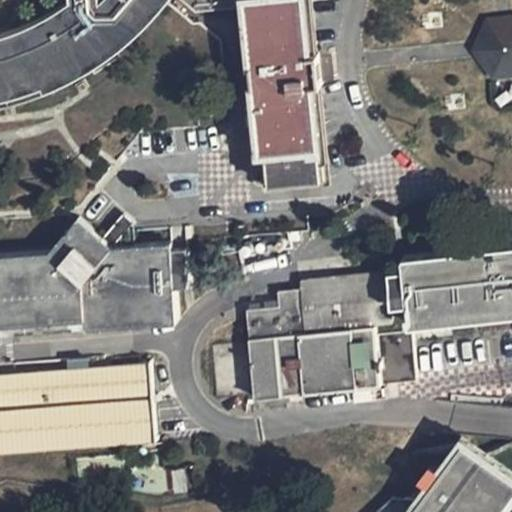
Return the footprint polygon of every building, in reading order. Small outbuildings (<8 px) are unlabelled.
[(0,0),(0,101),(53,84),(68,76),(90,65),(139,28),(164,0),(0,0)] [(246,0),(260,149),(268,148),(271,180),(325,175),(316,81),(323,81),(320,48),(314,49),(308,0),(246,0)] [(511,9),(485,13),(471,48),(492,78),(511,76),(511,9)] [(0,323),(87,317),(88,326),(178,318),(176,284),(172,248),(172,240),(114,246),(111,243),(102,236),(79,217),(50,251),(0,255),(0,323)] [(118,218),(107,230),(115,237),(126,224),(118,218)] [(107,230),(102,236),(111,243),(115,237),(107,230)] [(188,247),(172,248),(176,284),(191,282),(188,247)] [(405,268),(409,301),(412,322),(511,310),(511,247),(404,256),(405,268)] [(409,301),(405,268),(390,269),(301,279),(302,288),(279,290),(280,305),(248,308),(250,337),(257,397),(419,379),(413,329),(376,333),(376,323),(396,320),(394,302),(409,301)] [(154,362),(0,374),(0,450),(160,437),(154,362)] [(511,476),(463,440),(409,511),(497,511),(511,493),(511,476)]
